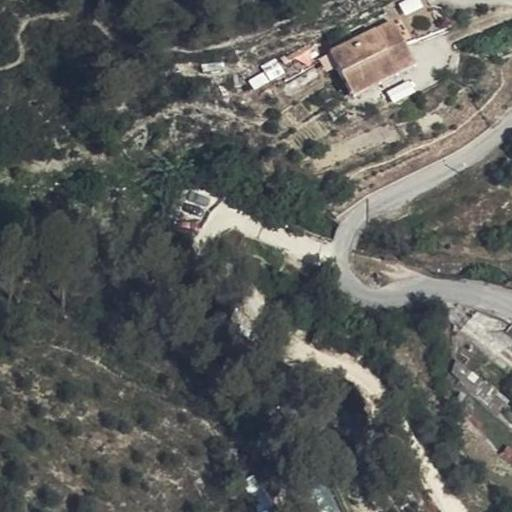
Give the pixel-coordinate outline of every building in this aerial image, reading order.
[(392,19),(327,47),(345,88),(409,59),(392,19)] [(285,82),(320,66),(316,54),(280,69),(285,82)] [(511,370),(488,344),(473,356),(500,387),(511,376),(511,370)] [(511,400),(500,387),(473,356),(467,349),(467,371),(506,416),(511,410),(511,400)] [(471,397),(464,401),(475,420),(482,415),(471,397)] [(511,469),(511,460),(505,455),(500,461),(511,469)]
